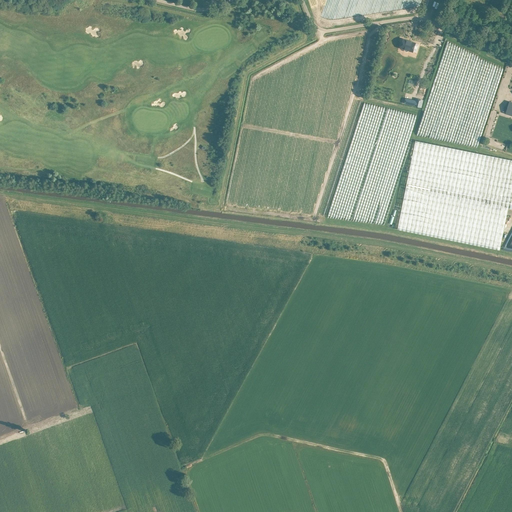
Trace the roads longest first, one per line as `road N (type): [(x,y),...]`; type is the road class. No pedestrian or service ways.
road 1 (track): [(402,511),(377,457),(263,434),(202,459)]
road 2 (unclassified): [(423,18),(327,31),(314,25),(302,0)]
